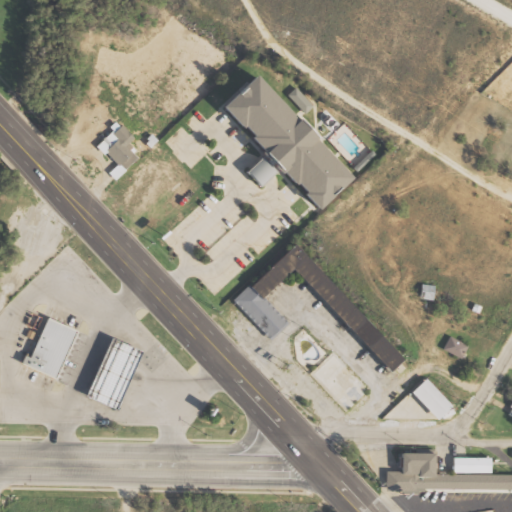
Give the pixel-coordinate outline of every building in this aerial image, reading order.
[(247,86),(216,118),(232,134),(235,132),(247,144),(242,149),(254,161),(237,178),(253,195),(270,178),(285,193),(288,191),(298,201),(295,205),(310,220),(345,184),(247,86)] [(118,128),(109,137),(115,143),(104,154),(120,171),(133,159),(126,151),(129,148),(125,144),(129,140),(118,128)] [(399,361),(290,244),(228,302),(267,343),(285,327),(258,298),(287,272),(384,376),(399,361)] [(40,322),(24,362),(18,360),(13,372),(51,387),(72,336),(40,322)] [(445,348),(464,357),(471,343),(452,334),(445,348)] [(104,342),(79,402),(110,415),(135,355),(104,342)] [(456,404),(429,377),(415,391),(442,418),(456,404)] [(511,473),(439,473),(439,452),(406,451),(406,470),(389,470),(389,490),(511,491),(511,473)] [(495,456),(457,456),(456,471),(494,471),(495,456)]
